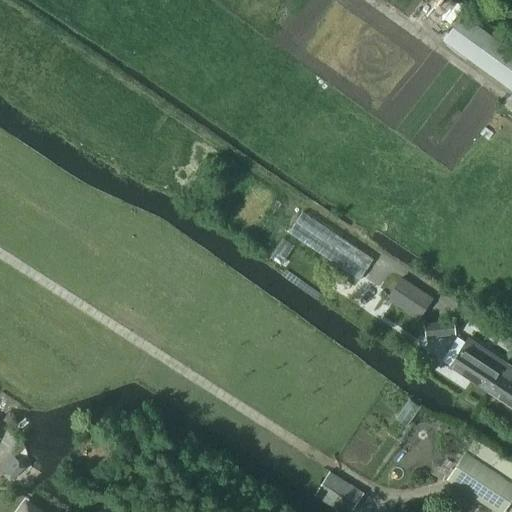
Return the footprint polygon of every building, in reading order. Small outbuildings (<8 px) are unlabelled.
[(511,51),(460,14),(441,40),(511,92),(511,51)] [(287,234),(319,256),(356,280),(371,259),(302,211),(287,234)] [(282,238),(269,257),(279,265),(293,245),(282,238)] [(384,298),(416,319),(430,298),(398,277),(384,298)] [(357,302),(375,314),(385,299),(367,287),(357,302)] [(453,334),(452,322),(428,325),(429,336),(453,334)] [(449,367),(486,392),(505,364),(467,339),(449,367)] [(511,368),(505,364),(486,392),(511,408),(511,368)] [(464,453),(446,480),(494,511),(501,511),(511,496),(511,463),(474,438),(464,453)] [(314,496),(319,500),(338,511),(356,511),(366,497),(329,473),(319,487),(314,496)] [(38,511),(25,503),(18,511),(38,511)] [(447,503),(440,511),(456,511),(458,511),(447,503)]
